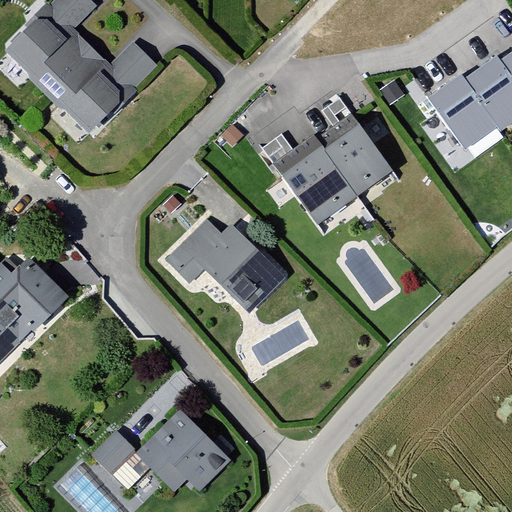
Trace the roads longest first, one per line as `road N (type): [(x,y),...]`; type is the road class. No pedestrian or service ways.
road 1 (residential): [(302,474),(121,277),(104,242),(119,207),(332,0)]
road 2 (unclassified): [(302,474),(403,359),(511,257)]
